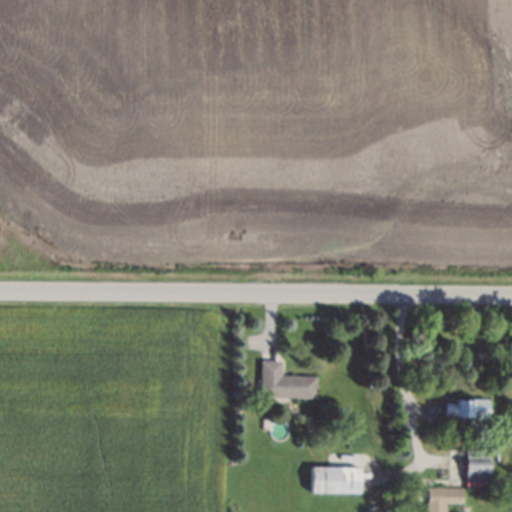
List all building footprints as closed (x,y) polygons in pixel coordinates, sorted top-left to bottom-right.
[(277,357),(277,370),(311,371),(310,395),(255,393),(256,357),(277,357)] [(439,415),(439,402),(450,403),(451,396),(483,397),(482,419),(466,419),(466,416),(439,415)] [(461,446),(484,447),(483,480),(460,480),(461,446)] [(306,492),(306,464),(355,464),(355,492),(306,492)] [(422,511),(421,486),(455,485),(456,501),(439,502),(439,511),(422,511)]
